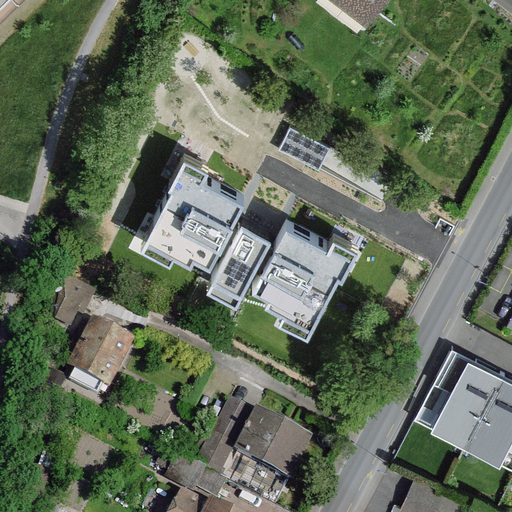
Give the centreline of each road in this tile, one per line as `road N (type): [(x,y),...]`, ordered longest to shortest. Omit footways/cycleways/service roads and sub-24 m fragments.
road 1 (tertiary): [(333,511),(511,177)]
road 2 (unknown): [(237,88),(478,240)]
